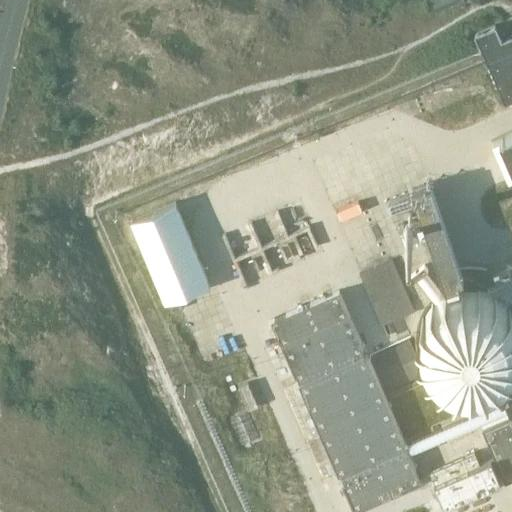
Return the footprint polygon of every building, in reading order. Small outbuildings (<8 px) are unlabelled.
[(428,0),(434,12),(461,0),(428,0)] [(494,26),(474,34),(480,48),(504,103),(511,99),(511,35),(500,40),(494,26)] [(511,134),(498,140),(498,141),(491,144),(508,181),(511,179),(511,134)] [(511,392),(499,398),(497,392),(480,400),(489,420),(479,424),(481,428),(494,456),(494,457),(498,464),(504,478),(505,481),(511,478),(511,277),(484,293),(483,292),(482,292),(484,269),(457,266),(430,186),(426,188),(424,184),(410,188),(446,296),(444,297),(424,272),(415,279),(435,304),(427,313),(422,324),(420,335),(420,347),(423,359),(429,369),(437,377),(448,384),(460,388),(473,389),(485,386),(497,380),(506,372),(511,362),(511,317),(509,312),(501,302),(511,297),(511,392)] [(175,202),(129,221),(163,302),(208,283),(175,202)] [(391,259),(358,273),(381,325),(414,312),(391,259)] [(353,511),(421,483),(338,291),(270,321),(353,511)] [(247,383),(238,386),(248,409),(256,405),(247,383)] [(458,459),(434,469),(449,502),(504,478),(498,464),(494,457),(494,456),(483,461),(478,450),(473,452),(458,459)]
